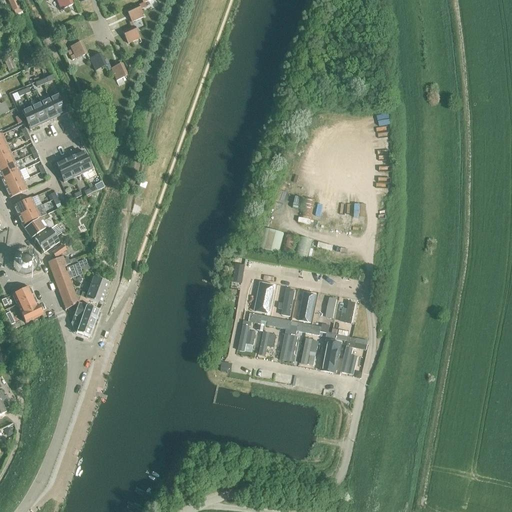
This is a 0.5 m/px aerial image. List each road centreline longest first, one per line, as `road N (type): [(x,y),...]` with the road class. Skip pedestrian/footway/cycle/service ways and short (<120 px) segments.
road 1 (residential): [(368,298),(249,276),(232,355),(362,388)]
road 2 (track): [(116,275),(141,142),(185,0)]
road 3 (unclassified): [(186,511),(214,498),(327,487),(339,479),(362,388)]
road 4 (residential): [(79,367),(48,291),(9,267),(10,226)]
road 5 (unclassified): [(20,511),(60,432),(79,367)]
road 6 (residential): [(70,136),(41,150),(55,184),(1,208)]
